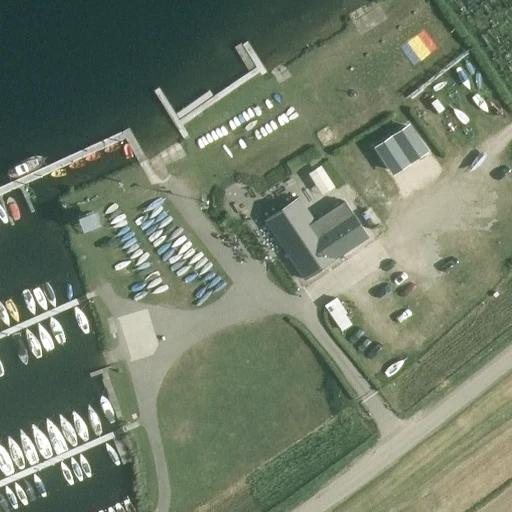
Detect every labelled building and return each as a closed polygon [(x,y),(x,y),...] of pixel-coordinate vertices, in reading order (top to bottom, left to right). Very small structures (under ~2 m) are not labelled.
[(427,151),(411,128),(393,140),(390,136),(387,138),(374,147),(390,170),(403,162),(406,160),(409,164),(427,151)] [(319,231),(297,198),(265,220),(304,279),(367,237),(350,210),(319,231)] [(97,223),(94,215),(80,221),(83,229),(97,223)] [(333,299),(325,305),(335,320),(346,313),(336,298),(333,299)] [(346,317),(337,323),(342,330),(350,324),(346,317)]
